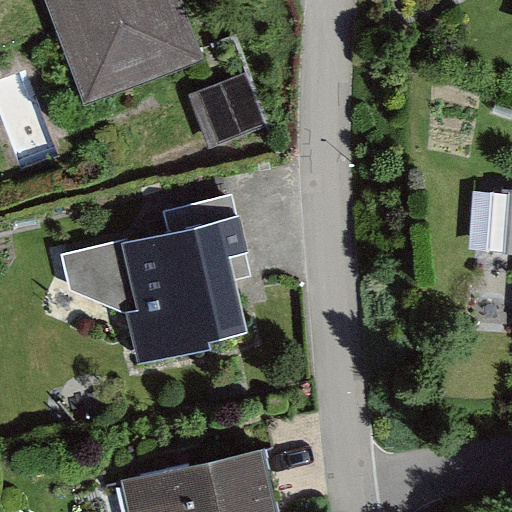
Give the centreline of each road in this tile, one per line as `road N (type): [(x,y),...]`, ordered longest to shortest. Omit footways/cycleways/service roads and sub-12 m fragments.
road 1 (residential): [(353,500),(323,184),(330,0)]
road 2 (residential): [(353,500),(421,478),(511,464)]
